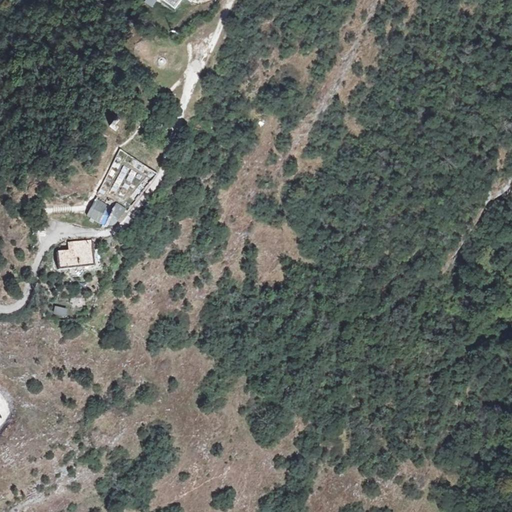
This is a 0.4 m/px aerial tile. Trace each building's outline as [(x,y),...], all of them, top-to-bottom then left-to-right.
[(179,28),(193,21),(189,15),(176,22),(179,28)] [(185,50),(194,41),(190,36),(180,45),(185,50)] [(112,210),(94,201),(86,216),(108,226),(109,225),(115,224),(120,216),(124,217),(128,212),(116,204),(112,210)] [(59,250),(60,268),(93,266),(91,240),(69,241),(69,249),(59,250)] [(65,316),(67,308),(55,305),(53,313),(65,316)]
